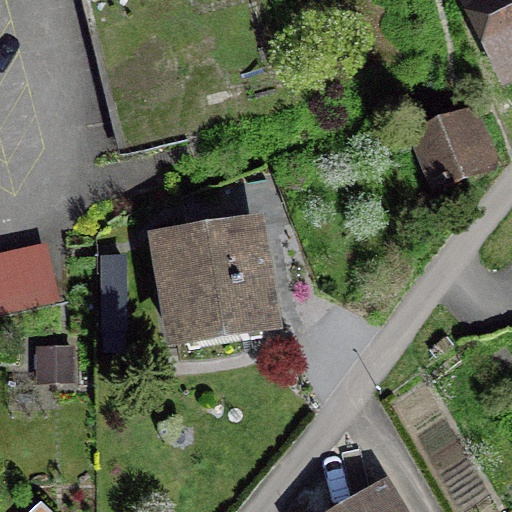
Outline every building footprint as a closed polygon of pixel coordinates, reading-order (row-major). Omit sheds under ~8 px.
[(88,0),(125,145),(188,129),(155,0),(88,0)] [(511,0),(474,0),(508,68),(511,66),(511,0)] [(481,117),(426,137),(444,188),(499,168),(481,117)] [(255,234),(163,248),(177,340),(269,325),(255,234)] [(0,312),(58,300),(46,248),(0,257),(0,312)] [(393,511),(388,501),(366,511),(393,511)]
